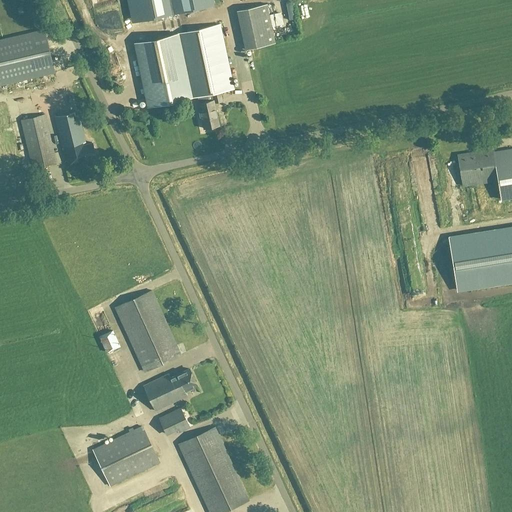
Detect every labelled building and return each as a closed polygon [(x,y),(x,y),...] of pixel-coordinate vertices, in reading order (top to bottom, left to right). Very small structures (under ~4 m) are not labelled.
[(266,4),(236,11),(245,50),(275,44),(266,4)] [(135,43),(148,107),(197,96),(204,129),(219,126),(214,103),(222,101),(220,91),(233,89),(219,25),(135,43)] [(0,85),(2,85),(54,73),(44,30),(0,40),(0,85)] [(119,61),(112,63),(116,76),(123,73),(119,61)] [(85,144),(77,111),(55,117),(67,168),(78,165),(78,168),(96,164),(95,161),(96,161),(92,143),(85,144)] [(56,163),(44,115),(21,120),(33,169),(56,163)] [(501,200),(511,198),(511,149),(493,153),(493,150),(457,155),(462,186),(497,181),(501,200)] [(457,291),(511,281),(511,228),(449,238),(457,291)] [(181,355),(152,291),(115,308),(144,372),(181,355)] [(109,353),(122,347),(113,327),(100,333),(109,353)] [(169,374),(143,386),(155,411),(187,396),(185,392),(197,386),(189,369),(171,378),(169,374)] [(138,418),(145,416),(142,405),(136,406),(138,418)] [(159,418),(167,435),(177,430),(179,432),(189,427),(180,408),(159,418)] [(93,450),(110,485),(159,462),(142,427),(93,450)] [(223,511),(248,500),(214,428),(178,444),(209,511),(223,511)]
